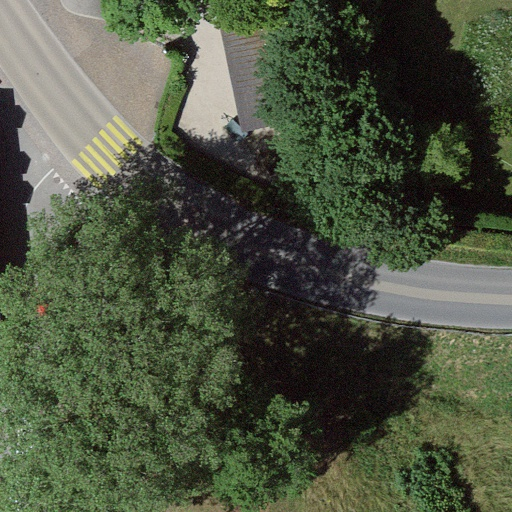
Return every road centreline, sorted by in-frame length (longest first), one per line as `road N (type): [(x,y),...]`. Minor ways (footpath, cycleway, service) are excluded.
road 1 (secondary): [(511,296),(415,294),(291,264),(190,223),(68,124)]
road 2 (residential): [(68,124),(48,179),(6,511)]
